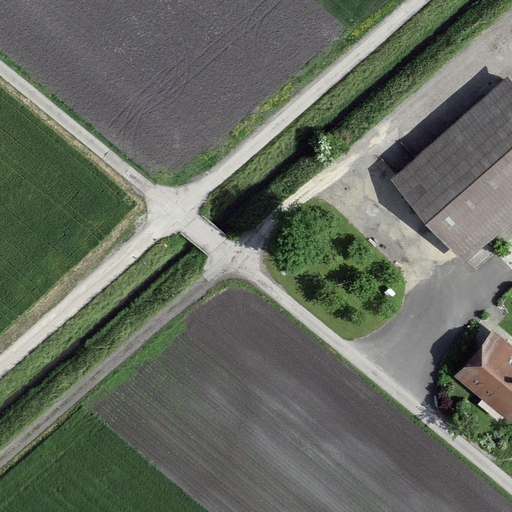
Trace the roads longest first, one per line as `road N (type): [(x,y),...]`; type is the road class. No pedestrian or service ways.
road 1 (track): [(511,18),(241,263)]
road 2 (track): [(241,263),(511,484)]
road 3 (track): [(412,0),(167,210)]
road 4 (track): [(241,263),(0,472)]
road 5 (track): [(167,210),(0,356)]
road 6 (track): [(0,68),(167,210)]
